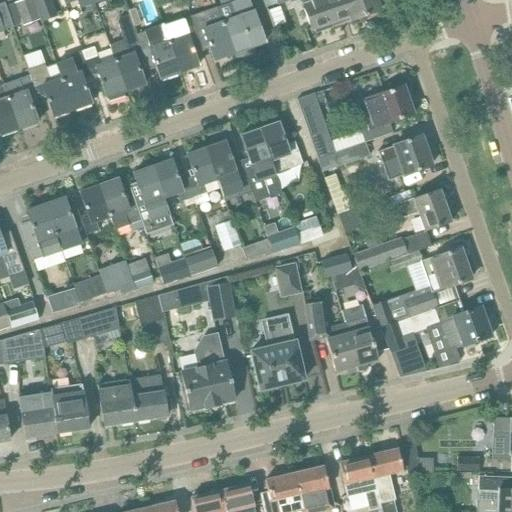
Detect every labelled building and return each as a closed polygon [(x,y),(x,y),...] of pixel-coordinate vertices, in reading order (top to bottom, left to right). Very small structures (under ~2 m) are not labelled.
[(31,0),(23,0),(15,3),(24,27),(39,21),(31,0)] [(33,0),(41,22),(56,17),(49,0),(33,0)] [(232,54),(234,53),(235,58),(253,52),(251,47),(264,43),(249,0),(237,0),(229,3),(235,18),(222,22),(227,37),(232,54)] [(379,11),(375,0),(322,0),(306,6),(305,5),(303,6),(311,30),(315,29),(316,33),(331,28),(329,24),(350,16),(351,19),(350,20),(350,21),(379,11)] [(0,31),(13,27),(4,3),(0,4),(0,31)] [(279,8),(267,12),(274,29),(286,25),(279,8)] [(109,45),(115,59),(126,91),(144,85),(136,63),(145,60),(138,42),(136,35),(129,14),(119,18),(117,21),(123,40),(109,45)] [(213,60),(232,54),(227,37),(222,22),(207,27),(204,19),(192,23),(198,41),(205,38),(213,60)] [(182,36),(168,41),(179,72),(198,66),(190,44),(198,41),(192,23),(179,28),(182,36)] [(138,42),(145,60),(148,71),(149,70),(149,69),(151,69),(151,68),(155,67),(160,79),(179,72),(168,41),(163,26),(145,33),(145,32),(136,35),(138,42)] [(82,54),(91,79),(98,76),(108,102),(127,96),(126,91),(115,59),(100,64),(94,47),(81,51),(82,54)] [(82,54),(56,64),(72,110),(91,103),(83,81),(91,79),(82,54)] [(44,64),(28,69),(30,75),(38,97),(45,95),(53,117),(72,110),(56,64),(45,67),(44,64)] [(30,75),(3,84),(18,129),(37,122),(29,100),(38,97),(30,75)] [(0,135),(18,129),(3,84),(0,85),(0,135)] [(391,132),(388,123),(412,114),(402,86),(359,101),(369,128),(360,131),(364,141),(391,132)] [(302,115),(317,158),(334,152),(325,128),(319,109),(302,115)] [(278,123),(259,129),(275,173),(301,164),(294,142),(286,145),(278,123)] [(248,158),(240,161),(251,191),(254,202),(254,201),(281,192),(275,173),(259,129),(240,136),(248,158)] [(378,151),(383,165),(388,181),(430,166),(419,134),(394,143),(395,145),(378,151)] [(364,141),(334,152),(317,158),(322,170),(333,166),(368,154),(364,141)] [(251,191),(240,161),(232,164),(224,142),(205,148),(216,179),(224,200),(251,191)] [(202,184),(216,179),(205,148),(186,155),(194,177),(187,180),(193,197),(205,193),(202,184)] [(152,167),(159,187),(163,198),(177,193),(181,202),(193,197),(187,180),(179,182),(171,160),(152,167)] [(173,224),(163,198),(159,187),(152,167),(133,174),(136,183),(128,186),(133,198),(143,227),(146,234),(173,224)] [(142,228),(143,227),(133,198),(125,201),(117,179),(99,186),(115,233),(141,224),(142,228)] [(87,215),(80,217),(86,235),(99,231),(96,222),(109,217),(114,233),(115,233),(99,186),(79,192),(87,215)] [(450,222),(439,189),(438,188),(392,204),(397,218),(416,211),(424,232),(450,222)] [(56,236),(61,251),(88,242),(86,235),(80,217),(75,205),(67,207),(64,198),(45,204),(56,236)] [(61,251),(56,236),(45,204),(26,211),(29,221),(21,224),(33,260),(61,251)] [(338,216),(346,236),(352,233),(356,229),(360,222),(360,215),(358,208),(338,216)] [(293,228),(299,243),(321,235),(315,218),(293,226),(293,228)] [(231,222),(215,228),(224,254),(240,248),(231,222)] [(278,234),(267,238),(268,240),(272,252),(287,248),(299,243),(293,228),(278,234)] [(0,271),(6,270),(8,277),(23,272),(9,231),(0,234),(0,271)] [(356,268),(357,271),(406,254),(401,239),(352,257),(356,268)] [(268,240),(255,245),(259,256),(272,252),(268,240)] [(185,261),(191,276),(218,267),(211,248),(184,258),(185,261)] [(459,248),(441,255),(421,261),(424,273),(429,271),(436,291),(470,280),(459,248)] [(325,277),(335,274),(351,270),(346,255),(321,262),(325,277)] [(408,260),(406,255),(390,260),(392,266),(408,260)] [(126,266),(135,289),(152,283),(144,259),(126,266)] [(135,289),(126,266),(125,261),(98,271),(106,293),(119,289),(121,294),(135,289)] [(159,270),(162,280),(164,285),(191,276),(185,261),(159,270)] [(280,297),(299,292),(293,265),(274,269),(280,297)] [(356,268),(351,270),(335,274),(338,286),(360,279),(357,271),(356,268)] [(95,277),(73,285),(79,303),(101,295),(95,277)] [(227,284),(207,288),(212,317),(232,313),(227,284)] [(77,306),(77,304),(73,291),(47,299),(52,314),(77,306)] [(430,292),(402,301),(407,314),(434,305),(430,292)] [(164,322),(157,296),(134,302),(140,327),(164,322)] [(463,312),(459,300),(435,308),(384,325),(394,351),(409,346),(407,340),(419,335),(417,332),(439,324),(449,351),(490,337),(480,306),(463,312)] [(384,301),(371,305),(378,325),(391,320),(384,301)] [(32,302),(5,311),(11,328),(38,320),(32,302)] [(348,375),(357,372),(344,323),(343,323),(328,328),(323,325),(320,302),(304,304),(308,335),(309,340),(322,337),(325,338),(335,372),(347,369),(348,375)] [(2,303),(0,303),(0,330),(10,327),(2,303)] [(343,323),(344,323),(357,372),(367,370),(365,364),(377,360),(365,317),(361,305),(340,311),(343,323)] [(115,308),(78,319),(80,336),(119,324),(115,308)] [(275,387),(290,383),(303,380),(294,341),(292,342),(286,316),(273,319),(264,333),(268,347),(250,352),(259,391),(275,387)] [(65,340),(80,336),(78,319),(60,324),(65,340)] [(0,340),(0,342),(4,367),(44,360),(40,330),(0,340)] [(225,362),(222,362),(216,335),(203,338),(194,352),(198,368),(180,372),(189,411),(204,408),(204,409),(219,405),(219,404),(234,401),(225,362)] [(418,344),(408,347),(413,363),(423,360),(418,344)] [(159,376),(128,380),(134,422),(166,417),(163,391),(162,392),(159,376)] [(101,414),(102,414),(103,426),(134,422),(128,380),(97,385),(101,414)] [(81,385),(48,390),(56,434),(88,429),(81,385)] [(20,413),(21,413),(25,438),(56,434),(48,390),(17,394),(20,413)] [(0,442),(9,441),(5,416),(2,400),(0,399),(0,442)] [(511,418),(493,418),(491,460),(510,461),(510,455),(511,454),(511,418)] [(401,448),(407,473),(420,473),(414,445),(401,448)] [(402,470),(401,469),(397,449),(367,456),(375,489),(380,509),(380,511),(395,511),(393,500),(394,500),(388,474),(402,470)] [(368,511),(380,509),(375,489),(367,456),(338,463),(346,498),(364,494),(368,511)] [(478,458),(456,458),(456,471),(478,471),(478,458)] [(301,511),(317,511),(333,508),(323,467),(292,474),(298,495),(301,511)] [(264,480),(267,492),(259,494),(263,511),(301,511),(298,495),(292,474),(264,480)] [(511,511),(511,477),(477,477),(477,491),(496,492),(496,501),(476,500),(475,511),(511,511)] [(254,511),(248,484),(219,491),(223,511),(254,511)] [(223,511),(219,491),(190,498),(193,511),(223,511)] [(176,511),(174,502),(145,509),(145,511),(176,511)]
